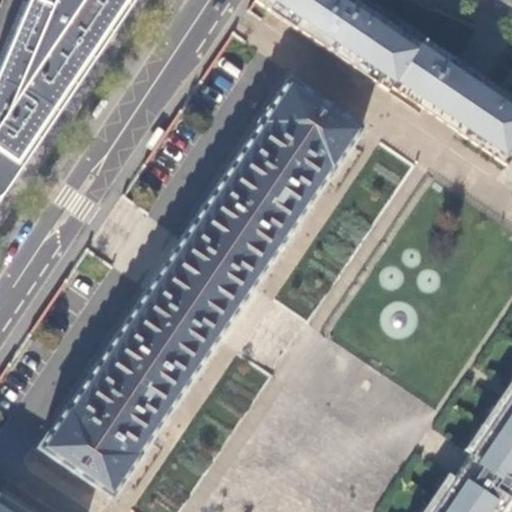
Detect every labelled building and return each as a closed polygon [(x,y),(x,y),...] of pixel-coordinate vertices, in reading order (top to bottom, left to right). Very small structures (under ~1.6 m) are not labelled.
[(131,0),(31,0),(23,19),(19,18),(17,23),(0,61),(0,63),(5,65),(0,77),(0,196),(105,40),(109,33),(131,0)] [(503,173),(511,159),(511,110),(493,97),(485,92),(485,93),(444,64),(410,40),(366,11),(350,0),(256,0),(254,4),(267,13),(503,173)] [(511,74),(500,93),(511,100),(511,74)] [(38,451),(112,501),(142,457),(140,456),(235,316),(330,175),(332,176),(362,132),(289,82),(258,126),(260,127),(164,266),(68,408),(67,407),(38,451)] [(506,511),(511,503),(511,376),(505,387),(501,393),(497,399),(464,448),(462,451),(469,456),(461,466),(453,479),(446,474),(420,511),(506,511)] [(0,511),(23,511),(0,496),(0,511)]
